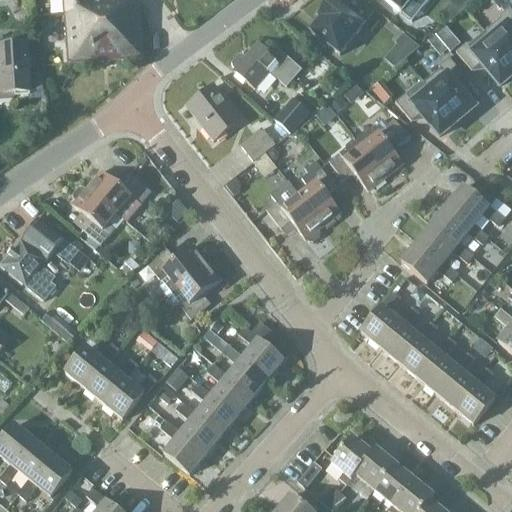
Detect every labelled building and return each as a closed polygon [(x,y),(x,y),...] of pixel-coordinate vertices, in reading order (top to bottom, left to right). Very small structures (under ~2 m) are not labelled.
[(89,2),(88,0),(63,0),(65,16),(90,14),(89,2)] [(123,0),(121,0),(89,2),(90,14),(65,16),(69,66),(144,61),(140,8),(124,9),(123,0)] [(331,6),(328,3),(318,15),(321,18),(319,20),(321,22),(311,35),(340,58),(364,28),(373,16),(353,0),(349,0),(342,10),(333,3),(331,6)] [(381,0),(402,16),(414,0),(415,0),(425,8),(431,0),(381,0)] [(498,20),(499,21),(482,36),(511,69),(511,15),(508,11),(498,20)] [(402,61),(420,35),(408,26),(389,52),(402,61)] [(465,47),(455,56),(471,75),(481,67),(499,89),(511,78),(511,69),(482,36),(467,49),(465,47)] [(236,73),(234,75),(256,93),(270,76),(286,90),(300,74),(277,54),(271,60),(257,48),(245,62),(243,60),(239,60),(232,68),(234,72),(236,73)] [(28,50),(0,52),(0,79),(1,79),(1,93),(0,93),(0,103),(13,102),(15,100),(15,96),(27,95),(31,95),(30,83),(28,50)] [(430,92),(457,125),(474,110),(456,88),(465,80),(449,61),(439,70),(440,71),(423,86),(429,93),(430,92)] [(385,72),(375,81),(387,96),(397,87),(385,72)] [(241,125),(214,91),(189,111),(203,128),(200,130),(214,147),(241,125)] [(440,139),(457,125),(430,92),(429,93),(414,106),(408,99),(406,97),(395,106),(412,125),(421,117),(440,139)] [(318,112),(299,95),(275,123),(291,137),(308,116),(312,119),(318,112)] [(398,144),(389,132),(383,124),(372,132),(367,136),(364,134),(358,140),(358,143),(355,145),(360,152),(385,183),(402,170),(388,152),(398,144)] [(240,150),(254,168),(276,151),(262,133),(240,150)] [(385,183),(360,152),(355,145),(352,144),(345,149),(345,153),(328,167),(343,187),(354,179),(367,197),(385,183)] [(322,232),(340,218),(326,201),(336,193),(314,165),(303,173),(307,178),(302,182),(309,193),(298,201),(322,232)] [(101,176),(87,193),(117,219),(118,218),(127,225),(150,196),(129,178),(119,191),(101,176)] [(461,192),(446,211),(472,231),(474,230),(482,219),(496,230),(502,222),(489,211),(488,213),(461,192)] [(89,225),(81,234),(101,251),(116,233),(110,227),(117,219),(87,193),(85,195),(83,193),(79,193),(73,199),(74,203),(76,205),(72,210),(89,225)] [(289,208),(284,201),(265,216),(281,236),(291,228),(305,246),(306,245),(308,247),(312,248),(319,242),(320,238),(318,236),(322,232),(298,201),(289,208)] [(487,241),(474,230),(472,231),(446,211),(431,229),(457,250),(459,248),(467,238),(481,249),(487,241)] [(262,218),(251,227),(267,247),(278,238),(262,218)] [(38,224),(1,270),(43,305),(56,289),(51,286),(56,281),(43,271),(55,257),(68,268),(79,255),(38,224)] [(472,259),(459,248),(457,250),(431,229),(416,248),(443,269),(444,268),(452,257),(465,267),(472,259)] [(457,278),(444,268),(443,269),(416,248),(401,267),(427,288),(436,276),(450,286),(457,278)] [(133,250),(124,261),(134,269),(143,257),(133,250)] [(166,300),(207,268),(193,250),(175,264),(168,255),(148,270),(156,281),(161,285),(159,290),(166,300)] [(203,300),(221,286),(207,268),(166,300),(173,309),(179,308),(183,314),(191,324),(211,309),(203,300)] [(0,308),(9,297),(0,289),(0,308)] [(402,327),(400,325),(389,316),(400,302),(393,295),(381,310),(383,312),(362,338),(380,353),(402,327)] [(420,342),(418,340),(408,331),(419,317),(411,311),(400,325),(402,327),(380,353),(399,368),(420,342)] [(511,323),(501,314),(495,322),(508,332),(497,345),(511,357),(511,323)] [(439,357),(436,355),(426,346),(437,333),(429,326),(418,340),(420,342),(399,368),(417,383),(439,357)] [(252,351),(243,362),(241,364),(268,385),(289,359),(281,352),(285,348),(261,328),(252,338),(245,332),(239,340),(252,351)] [(445,362),(456,348),(447,341),(436,355),(439,357),(417,383),(436,398),(457,372),(455,371),(445,362)] [(120,355),(112,348),(101,362),(88,352),(67,377),(85,393),(107,368),(108,369),(120,355)] [(236,370),(228,381),(226,382),(252,404),(268,385),(241,364),(243,362),(230,351),(223,359),(236,370)] [(476,388),(474,386),(463,378),(475,364),(467,357),(455,371),(457,372),(436,398),(454,414),(476,388)] [(125,384),(126,385),(138,371),(130,365),(119,378),(108,369),(107,368),(85,393),(104,409),(125,384)] [(222,389),(213,400),(211,402),(237,423),(252,404),(226,382),(228,381),(214,369),(207,377),(222,389)] [(476,388),(454,414),(473,429),(494,403),(482,392),(493,379),(485,372),(474,386),(476,388)] [(125,384),(104,409),(123,425),(143,401),(143,402),(156,387),(150,381),(138,395),(126,385),(125,384)] [(222,441),(237,423),(211,402),(213,400),(199,388),(193,396),(206,407),(197,417),(196,419),(222,441)] [(207,460),(222,441),(196,419),(197,417),(184,406),(177,415),(191,426),(182,437),(180,439),(207,460)] [(190,480),(207,460),(180,439),(182,437),(168,425),(161,434),(175,446),(164,459),(190,480)] [(13,469),(34,444),(15,428),(0,446),(0,460),(1,459),(11,468),(13,469)] [(352,442),(332,467),(344,477),(340,483),(347,489),(354,480),(372,458),(352,442)] [(32,485),(53,460),(34,444),(13,469),(11,468),(0,481),(0,483),(6,489),(19,474),(30,483),(32,485)] [(318,453),(300,475),(309,482),(327,460),(318,453)] [(374,496),(395,469),(376,453),(372,458),(354,480),(374,496)] [(51,500),(72,475),(53,460),(32,485),(30,483),(17,498),(25,505),(38,489),(51,500)] [(393,511),(415,485),(395,469),(374,496),(393,511)] [(393,511),(391,511),(424,511),(430,505),(434,501),(415,485),(393,511)] [(333,491),(321,505),(329,511),(340,497),(333,491)] [(111,511),(105,507),(108,504),(94,492),(86,501),(99,511),(111,511)] [(340,497),(329,511),(338,511),(347,502),(340,497)] [(290,501),(280,511),(318,511),(307,503),(301,510),(290,501)]
